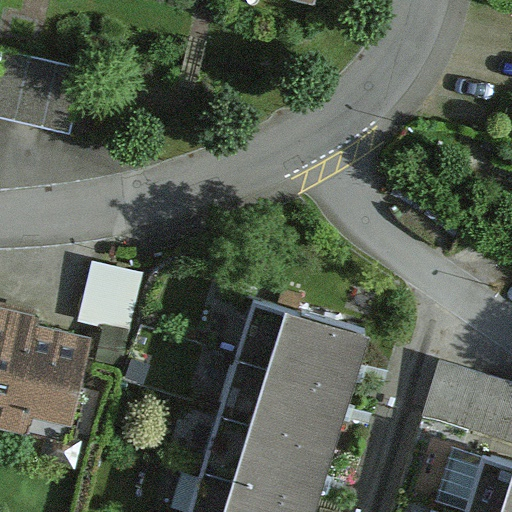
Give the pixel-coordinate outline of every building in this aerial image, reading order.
[(86,69),(2,50),(0,60),(0,118),(21,123),(71,134),(86,69)] [(93,257),(86,313),(136,319),(143,263),(93,257)] [(400,334),(276,290),(255,349),(379,393),(400,334)] [(0,313),(0,424),(67,440),(92,336),(0,313)] [(379,393),(255,349),(233,408),(357,452),(379,393)] [(511,383),(443,362),(426,416),(511,442),(511,383)] [(357,452),(233,408),(212,467),(336,511),(357,452)] [(511,448),(490,441),(471,498),(511,511),(511,448)] [(335,511),(336,511),(212,467),(195,511),(335,511)] [(511,511),(471,498),(466,511),(511,511)]
